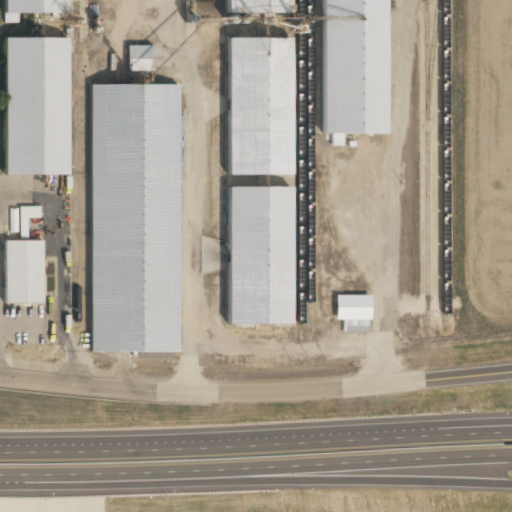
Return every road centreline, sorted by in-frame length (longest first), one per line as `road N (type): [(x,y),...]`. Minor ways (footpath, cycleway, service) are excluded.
road 1 (secondary): [(511,371),(339,390),(166,391),(0,374)]
road 2 (motorway): [(511,429),(133,452),(0,450)]
road 3 (motorway): [(0,479),(511,454)]
road 4 (motorway): [(134,478),(511,482)]
